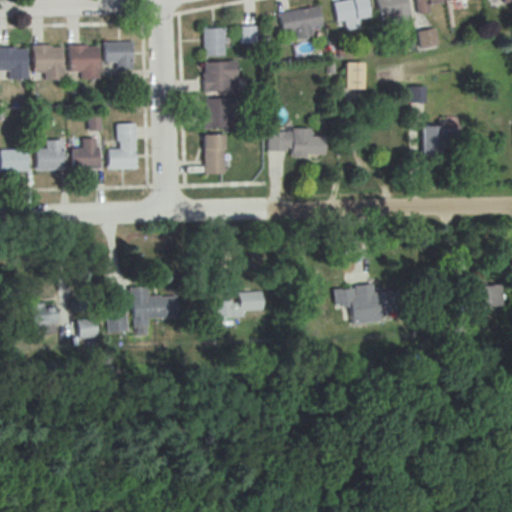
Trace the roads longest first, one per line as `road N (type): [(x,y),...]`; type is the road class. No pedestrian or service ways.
road 1 (residential): [(256,209),(0,216)]
road 2 (residential): [(511,204),(256,209)]
road 3 (residential): [(165,212),(158,0)]
road 4 (residential): [(152,0),(0,8)]
